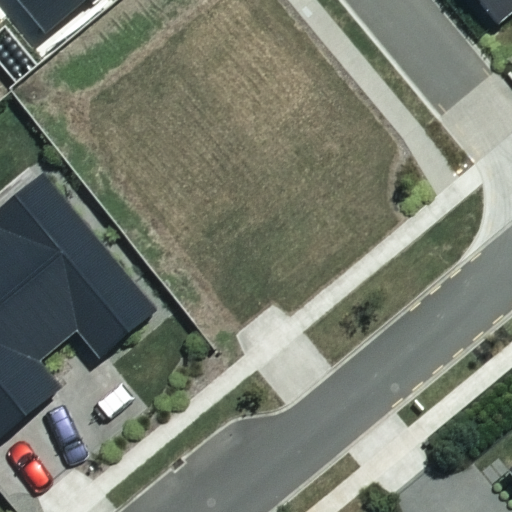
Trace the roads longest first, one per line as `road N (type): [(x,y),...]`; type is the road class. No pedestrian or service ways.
road 1 (residential): [(221,511),(511,271)]
road 2 (residential): [(511,149),(385,0)]
